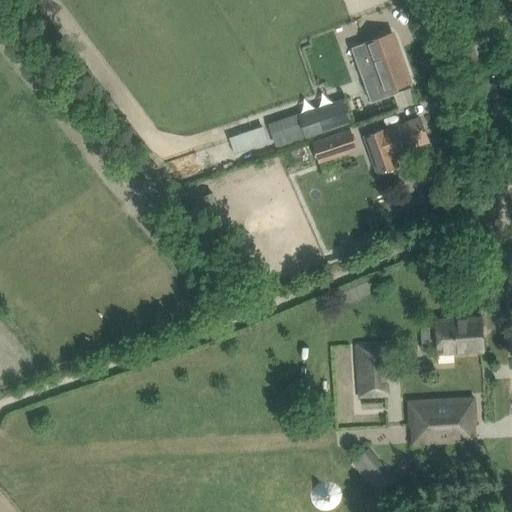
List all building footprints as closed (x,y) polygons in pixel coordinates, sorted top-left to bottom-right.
[(386,0),(379,0),(357,8),(364,27),(392,17),(386,0)] [(369,59),(382,97),(398,92),(396,86),(410,81),(398,49),(369,59)] [(298,112),(306,137),(351,122),(343,97),(298,112)] [(428,140),(420,118),(385,130),(384,128),(365,135),(379,172),(397,166),(393,155),(404,151),(404,149),(428,140)] [(350,129),(312,142),(319,161),(348,151),(345,144),(354,141),(350,129)] [(378,233),(341,249),(347,262),(384,246),(378,233)] [(343,304),(376,289),(371,278),(338,293),(343,304)] [(437,350),(437,353),(482,350),(480,316),(435,318),(436,325),(422,326),(423,351),(437,350)] [(387,395),(384,342),(357,343),(360,396),(387,395)] [(475,396),(406,400),(408,427),(410,427),(411,443),(476,439),(475,422),(476,421),(475,396)] [(353,461),(379,492),(395,479),(369,447),(353,461)] [(352,486),(363,482),(358,468),(347,472),(352,486)]
